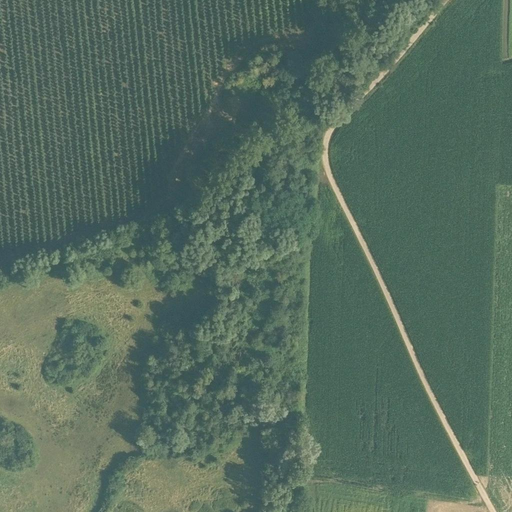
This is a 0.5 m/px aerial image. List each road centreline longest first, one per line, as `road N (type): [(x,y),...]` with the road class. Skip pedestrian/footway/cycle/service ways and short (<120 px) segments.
road 1 (unclassified): [(492,511),(324,157),(336,121),(444,0)]
road 2 (track): [(0,263),(163,204),(223,73),(252,46),(309,40),(314,0)]
